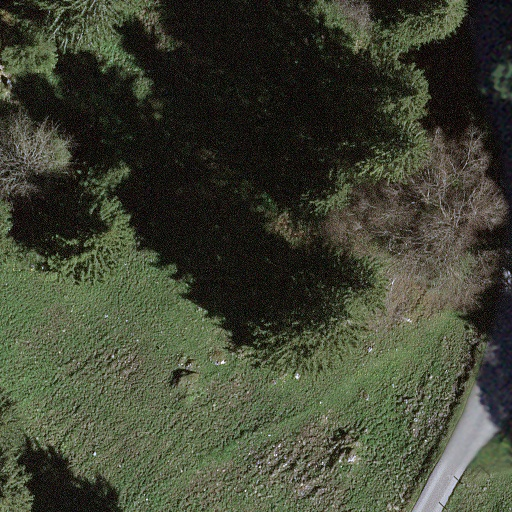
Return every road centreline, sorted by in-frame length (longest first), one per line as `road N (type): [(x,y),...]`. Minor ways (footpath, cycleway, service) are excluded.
road 1 (unclassified): [(511,301),(480,401),(427,511)]
road 2 (unclassified): [(466,0),(491,55),(511,183)]
